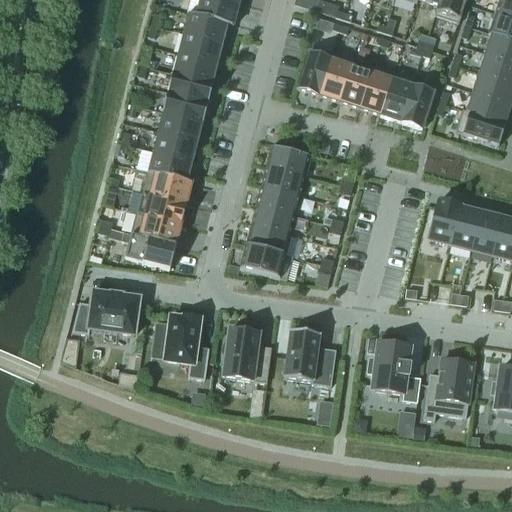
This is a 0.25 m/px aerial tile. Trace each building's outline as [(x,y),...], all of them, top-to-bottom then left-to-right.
[(187,17),(186,18),(232,30),(238,8),(204,0),(200,0),(195,19),(187,17)] [(204,0),(238,8),(239,0),(204,0)] [(433,20),(434,20),(440,0),(417,0),(415,8),(416,8),(417,3),(437,10),(433,20)] [(440,0),(434,20),(458,28),(466,0),(440,0)] [(511,2),(504,0),(498,0),(493,18),(511,23),(511,2)] [(318,4),(315,15),(321,17),(325,6),(318,4)] [(334,22),(342,24),(344,17),(336,15),(334,22)] [(344,17),(342,24),(350,26),(352,20),(344,17)] [(153,18),(150,29),(157,31),(160,20),(153,18)] [(186,18),(182,36),(224,47),(228,29),(232,30),(186,18)] [(467,18),(463,30),(470,32),(474,20),(467,18)] [(511,23),(493,18),(487,37),(511,45),(511,23)] [(330,34),(338,36),(340,30),(332,27),(330,34)] [(375,35),(383,37),(385,31),(378,28),(375,35)] [(154,43),(157,31),(150,29),(147,41),(154,43)] [(348,32),(340,30),(338,36),(345,39),(348,32)] [(470,32),(463,30),(460,41),(466,43),(470,32)] [(385,31),(383,37),(391,40),(393,33),(385,31)] [(182,36),(176,56),(218,67),(224,47),(182,36)] [(489,39),(483,58),(511,66),(511,45),(487,37),(487,38),(489,39)] [(371,47),(379,50),(381,43),(373,40),(371,47)] [(381,43),(379,50),(387,52),(389,45),(381,43)] [(415,51),(423,53),(425,47),(417,44),(415,51)] [(425,47),(423,53),(431,56),(433,49),(425,47)] [(296,93),(317,100),(331,57),(310,50),(296,93)] [(413,58),(421,60),(423,53),(415,51),(413,58)] [(423,53),(421,60),(428,62),(431,56),(423,53)] [(176,56),(171,76),(213,87),(218,67),(176,56)] [(142,57),(140,69),(147,71),(150,59),(142,57)] [(317,100),(338,107),(352,63),(331,57),(317,100)] [(454,57),(451,68),(457,71),(461,59),(454,57)] [(511,66),(483,58),(477,77),(511,88),(511,66)] [(352,63),(338,107),(358,113),(372,70),(371,72),(352,66),(353,64),(352,63)] [(457,71),(451,68),(447,80),(454,82),(457,71)] [(147,71),(140,69),(137,81),(144,83),(147,71)] [(358,113),(379,120),(393,77),(372,70),(358,113)] [(171,76),(166,96),(208,108),(213,87),(171,76)] [(379,120),(399,127),(413,83),(393,77),(379,120)] [(511,88),(477,77),(471,97),(511,109),(511,105),(511,88)] [(413,83),(399,127),(421,133),(435,90),(413,83)] [(166,96),(161,117),(202,128),(208,108),(166,96)] [(442,96),(438,107),(445,109),(449,98),(442,96)] [(132,97),(129,109),(137,110),(140,99),(132,97)] [(462,114),(461,115),(505,129),(511,109),(471,97),(465,115),(462,114)] [(441,121),(445,109),(438,107),(435,119),(441,121)] [(134,122),(137,110),(129,109),(127,120),(134,122)] [(461,115),(454,136),(498,150),(505,129),(461,115)] [(161,117),(155,137),(197,148),(202,128),(161,117)] [(122,137),(119,148),(127,150),(130,139),(122,137)] [(155,137),(150,157),(192,168),(197,148),(155,137)] [(127,150),(119,148),(116,160),(124,162),(127,150)] [(269,150),(264,171),(305,181),(310,161),(269,150)] [(150,157),(145,176),(191,188),(191,187),(187,186),(192,168),(150,157)] [(264,171),(259,191),(300,201),(305,181),(264,171)] [(145,177),(140,197),(185,208),(191,188),(145,176),(145,177)] [(111,182),(109,189),(117,191),(118,184),(111,182)] [(341,184),(339,190),(351,193),(353,186),(341,184)] [(115,197),(117,191),(109,189),(107,196),(115,197)] [(349,200),(351,193),(339,190),(338,197),(349,200)] [(254,211),(295,221),(300,201),(259,191),(254,211)] [(131,195),(126,216),(135,218),(180,229),(185,208),(140,197),(131,195)] [(430,233),(427,244),(449,250),(458,211),(460,212),(460,210),(437,204),(434,217),(432,217),(428,232),(430,233)] [(254,211),(249,230),(290,241),(295,221),(254,211)] [(458,211),(449,250),(470,255),(480,217),(460,212),(458,211)] [(480,217),(470,255),(491,261),(501,222),(480,217)] [(135,218),(130,238),(175,250),(180,229),(135,218)] [(511,224),(501,222),(491,261),(511,265),(511,224)] [(331,223),(329,230),(341,233),(343,226),(331,223)] [(100,224),(98,231),(110,234),(110,233),(112,227),(100,224)] [(249,230),(244,251),(292,263),(292,262),(285,260),(290,241),(249,230)] [(341,233),(329,230),(328,237),(339,240),(341,233)] [(98,231),(97,237),(108,241),(110,234),(98,231)] [(108,241),(108,242),(120,246),(127,247),(123,263),(169,274),(175,250),(130,238),(123,236),(110,233),(110,234),(108,241)] [(292,263),(244,251),(238,273),(286,285),(292,263)] [(321,263),(319,269),(331,272),(333,266),(321,263)] [(331,272),(319,269),(318,276),(329,279),(331,272)] [(405,294),(404,302),(415,304),(416,295),(405,294)] [(78,308),(71,337),(87,339),(88,333),(131,339),(133,340),(134,338),(133,338),(138,305),(139,303),(136,302),(136,303),(121,301),(121,300),(109,298),(109,299),(94,297),(94,296),(91,296),(90,309),(78,308)] [(450,298),(449,309),(458,310),(459,299),(450,298)] [(459,299),(458,310),(466,311),(468,300),(459,299)] [(493,304),(492,314),(501,316),(502,305),(493,304)] [(502,305),(501,316),(509,317),(511,306),(502,305)] [(189,368),(187,382),(204,384),(207,360),(194,358),(195,351),(197,339),(199,323),(180,320),(180,323),(170,321),(168,330),(160,329),(158,343),(166,344),(164,365),(189,368)] [(228,334),(221,382),(266,388),(270,352),(269,352),(268,358),(256,357),(258,338),(245,336),(246,333),(230,331),(230,334),(228,334)] [(289,335),(283,383),(311,387),(311,388),(330,391),(334,360),(316,358),(319,340),(289,335)] [(373,378),(370,394),(402,399),(401,405),(416,407),(420,383),(407,381),(409,369),(407,369),(410,352),(377,347),(375,364),(369,363),(367,377),(373,378)] [(428,379),(422,424),(434,426),(435,418),(465,422),(472,368),(440,364),(438,380),(428,379)] [(495,399),(493,414),(511,417),(511,373),(499,372),(497,387),(492,387),(490,398),(495,399)] [(119,377),(118,387),(134,392),(136,379),(119,377)] [(351,423),(349,438),(363,440),(365,429),(362,425),(351,423)] [(413,430),(411,445),(422,447),(424,432),(413,430)] [(471,441),(470,451),(477,452),(478,442),(471,441)]
